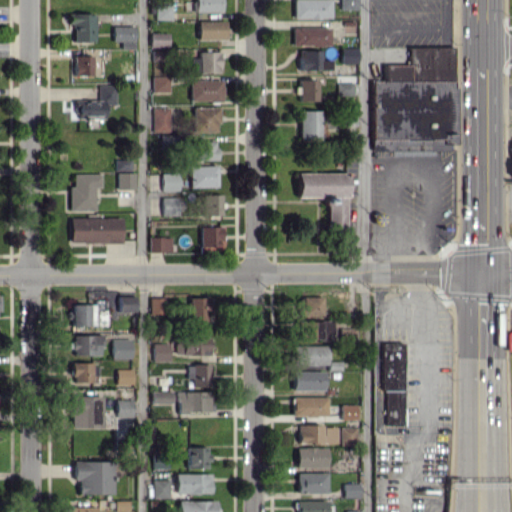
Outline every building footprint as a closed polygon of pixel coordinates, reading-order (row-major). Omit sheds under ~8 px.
[(219,0),(193,0),(193,11),(220,11),(219,0)] [(328,0),(291,0),(292,18),(329,18),(328,0)] [(338,0),(338,9),(356,9),(355,0),(338,0)] [(153,19),(169,19),(170,4),(153,4),(153,19)] [(91,41),(90,13),(66,14),(66,23),(71,23),(71,41),(91,41)] [(223,20),(195,20),(196,39),(224,38),(223,20)] [(119,48),(133,48),(133,26),(111,25),(110,41),(119,41),(119,48)] [(328,45),(328,27),(290,27),(290,45),(328,45)] [(166,47),(167,32),(148,32),(147,46),(166,47)] [(369,80),(369,149),(447,148),(447,143),(454,143),(454,86),(449,86),(449,81),(451,81),(450,46),(407,46),(407,65),(383,65),(383,80),(369,80)] [(356,47),(338,47),(338,63),(357,63),(356,47)] [(319,49),(296,50),(297,70),(329,69),(328,59),(319,59),(319,49)] [(197,57),(188,57),(188,72),(218,72),(218,51),(197,51),(197,57)] [(90,55),(72,55),(72,66),(71,66),(71,75),(90,75),(90,55)] [(150,92),(167,92),(167,76),(150,76),(150,92)] [(187,101),(220,100),(220,79),(187,80),(187,101)] [(316,79),(297,79),(297,89),(295,89),(295,101),(316,100),(316,79)] [(334,94),(352,95),(352,82),(334,82),(334,94)] [(114,105),(113,84),(96,85),(96,100),(75,100),(75,118),(102,118),(102,105),(114,105)] [(355,105),(340,105),(341,125),(355,125),(355,105)] [(151,107),(150,131),(167,131),(167,107),(151,107)] [(216,107),(190,107),(191,131),(216,131),(216,107)] [(317,139),(318,111),(297,110),(296,139),(317,139)] [(215,159),(215,140),(191,141),(191,160),(215,159)] [(129,169),(129,159),(113,159),(113,170),(129,169)] [(215,165),(187,166),(187,187),(215,187),(215,165)] [(133,172),(115,173),(115,189),(133,189),(133,172)] [(159,173),(159,190),(177,190),(176,172),(159,173)] [(294,197),(320,197),(321,204),(325,204),(325,230),(344,229),(343,172),(294,172),(294,197)] [(98,173),(71,174),(71,185),(66,185),(67,211),(93,210),(93,188),(98,188),(98,173)] [(220,194),(201,194),(200,214),(219,215),(220,194)] [(176,197),(160,197),(159,215),(176,215),(176,197)] [(119,217),(67,217),(68,242),(119,242),(119,217)] [(219,225),(197,226),(198,250),(220,249),(219,225)] [(147,251),(169,251),(169,236),(147,236),(147,251)] [(134,311),(134,295),(116,295),(116,312),(134,311)] [(161,296),(147,296),(148,316),(162,315),(161,296)] [(297,296),(296,314),(319,315),(320,297),(297,296)] [(186,297),(187,321),(207,321),(206,297),(186,297)] [(69,325),(93,325),(93,304),(69,303),(69,325)] [(298,339),(327,339),(327,321),(298,321),(298,339)] [(99,355),(100,335),(71,334),(70,354),(99,355)] [(208,338),(172,337),(172,354),(207,355),(208,338)] [(110,358),(129,358),(129,339),(110,339),(110,358)] [(167,342),(150,343),(151,361),(167,361),(167,342)] [(401,343),(379,343),(379,390),(383,390),(383,425),(401,425),(401,343)] [(325,345),(291,345),(291,364),(324,365),(325,345)] [(70,382),(95,382),(95,363),(70,363),(70,382)] [(191,386),(210,386),(209,363),(184,363),(184,377),(190,377),(191,386)] [(114,383),(131,384),(131,368),(114,368),(114,383)] [(322,389),(322,370),(290,371),(290,390),(322,389)] [(210,390),(175,391),(175,412),(211,411),(210,390)] [(171,404),(171,391),(150,391),(150,404),(171,404)] [(99,395),(68,396),(69,427),(100,426),(99,395)] [(325,397),(290,396),(290,416),(325,416),(325,397)] [(131,417),(131,399),(114,399),(114,416),(131,417)] [(339,419),(355,419),(354,404),(339,405),(339,419)] [(334,442),(334,425),(296,425),(296,442),(334,442)] [(355,427),(339,426),(338,442),(354,443),(355,427)] [(184,446),(185,468),(206,467),(206,446),(184,446)] [(325,447),(294,447),(294,467),(324,467),(325,447)] [(77,494),(111,493),(111,460),(72,461),(72,480),(76,479),(77,494)] [(295,493),(325,493),(325,472),(294,473),(295,493)] [(174,493),(209,493),(209,473),(173,473),(174,493)] [(167,479),(150,479),(151,498),(168,497),(167,479)] [(341,497),(358,497),(357,482),(341,482),(341,497)] [(176,500),(176,511),(214,511),(215,500),(176,500)] [(324,511),(325,500),(294,500),(294,511),(324,511)]
